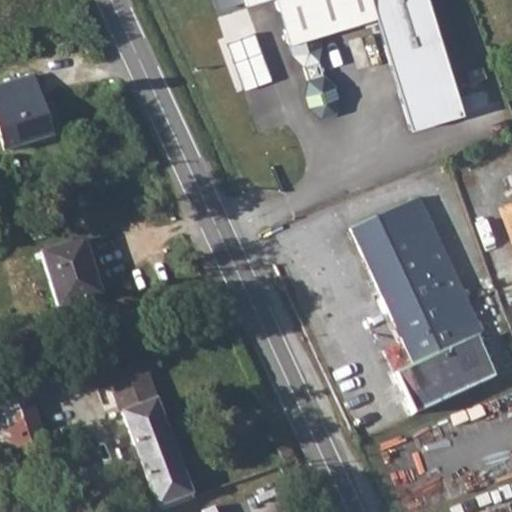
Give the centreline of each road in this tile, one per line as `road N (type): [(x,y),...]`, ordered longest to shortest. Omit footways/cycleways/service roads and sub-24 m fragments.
road 1 (secondary): [(350,511),(113,0)]
road 2 (unknown): [(258,313),(75,382),(71,398),(97,487)]
